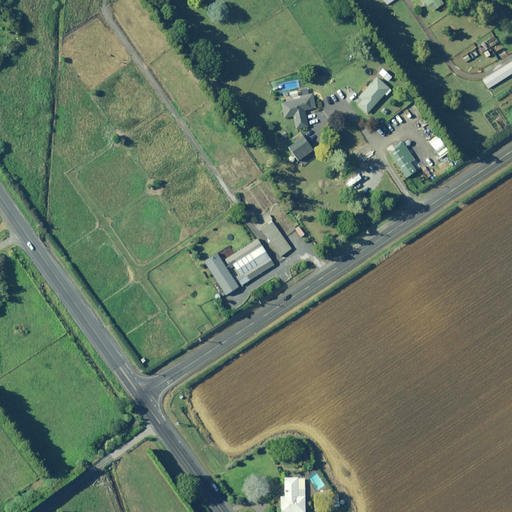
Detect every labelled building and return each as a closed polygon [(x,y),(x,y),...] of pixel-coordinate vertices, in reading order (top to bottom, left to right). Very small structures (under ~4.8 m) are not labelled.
[(511,74),(511,62),(484,80),(489,89),(511,74)] [(383,69),(379,74),(389,81),(393,76),(383,69)] [(390,89),(378,77),(360,97),(363,100),(358,105),(368,114),(390,89)] [(314,93),(287,99),(288,102),(281,103),(282,105),(281,106),(282,113),(283,113),(285,119),(293,117),(296,129),(308,126),(305,111),(317,108),(314,93)] [(407,155),(401,146),(390,153),(407,179),(417,172),(406,155),(407,155)] [(292,249),(273,222),(263,229),(282,256),(292,249)] [(270,258),(258,239),(226,260),(231,268),(235,266),(240,275),(237,277),(242,285),(250,280),(246,273),(270,258)] [(239,287),(218,254),(205,262),(227,295),(239,287)] [(305,511),(305,478),(285,478),(286,497),(281,497),(281,511),(305,511)]
